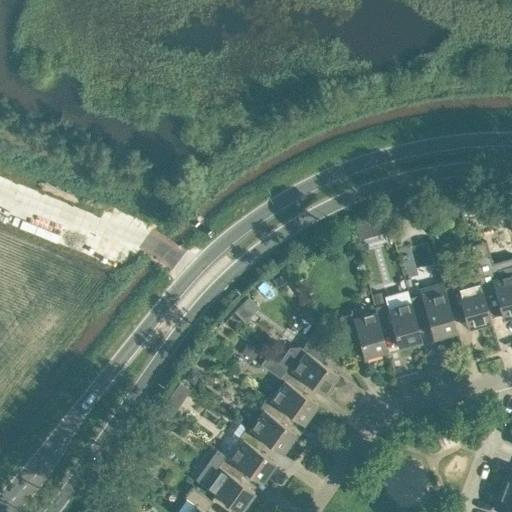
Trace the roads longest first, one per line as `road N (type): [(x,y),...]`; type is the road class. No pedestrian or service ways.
road 1 (secondary): [(511,139),(397,152),(337,171),(265,212),(198,267),(0,505)]
road 2 (secondary): [(46,511),(190,315),(255,254),(321,210),(379,187),(511,169)]
road 3 (residential): [(511,380),(393,412),(367,428),(309,511)]
road 4 (residential): [(462,511),(511,380)]
